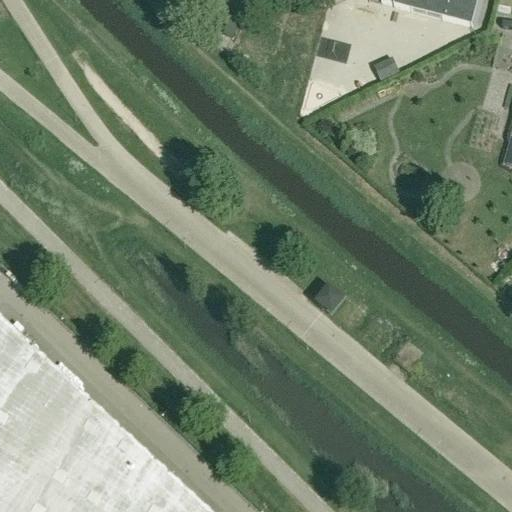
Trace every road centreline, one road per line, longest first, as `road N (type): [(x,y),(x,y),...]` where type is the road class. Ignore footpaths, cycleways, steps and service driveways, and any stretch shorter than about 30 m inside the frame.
road 1 (track): [(42,170),(197,266),(490,511)]
road 2 (track): [(0,122),(42,170),(124,295),(352,511)]
road 3 (track): [(124,218),(173,216),(188,185),(138,135),(36,0)]
